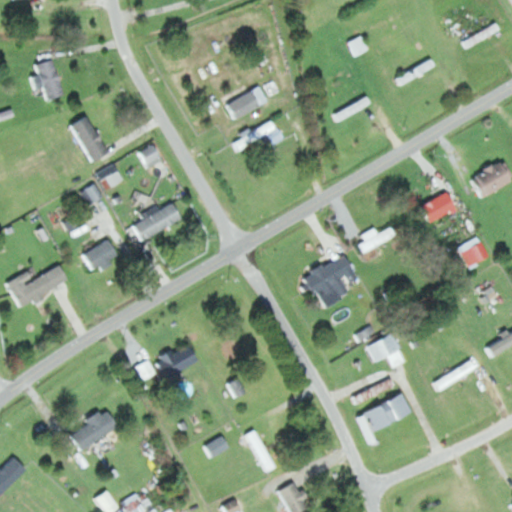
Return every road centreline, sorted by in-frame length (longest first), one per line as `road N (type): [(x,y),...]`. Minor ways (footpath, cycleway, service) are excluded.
road 1 (residential): [(511,89),(0,400)]
road 2 (residential): [(244,254),(376,485),(382,511)]
road 3 (residential): [(244,254),(119,33),(112,0)]
road 4 (residential): [(376,485),(511,422)]
